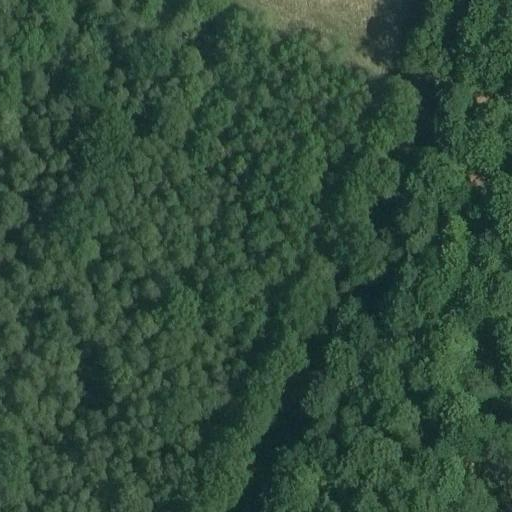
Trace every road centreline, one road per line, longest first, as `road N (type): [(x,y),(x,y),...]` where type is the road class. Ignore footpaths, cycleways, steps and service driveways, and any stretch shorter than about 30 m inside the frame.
road 1 (track): [(420,113),(225,511)]
road 2 (track): [(474,0),(420,113)]
